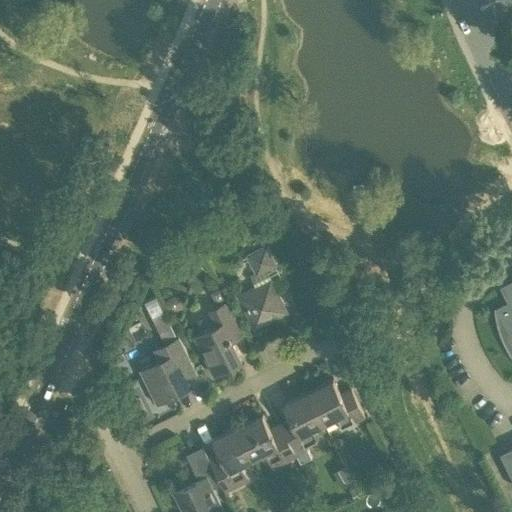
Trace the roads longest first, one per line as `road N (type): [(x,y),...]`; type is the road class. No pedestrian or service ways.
road 1 (tertiary): [(53,374),(213,0)]
road 2 (residential): [(118,451),(341,341)]
